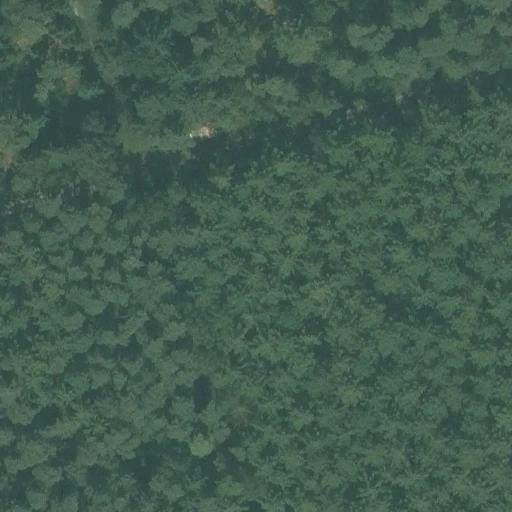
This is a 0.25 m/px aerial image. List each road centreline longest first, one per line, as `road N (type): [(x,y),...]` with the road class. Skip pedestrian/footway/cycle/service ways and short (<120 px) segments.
road 1 (track): [(0,222),(511,83)]
road 2 (track): [(130,187),(67,0)]
